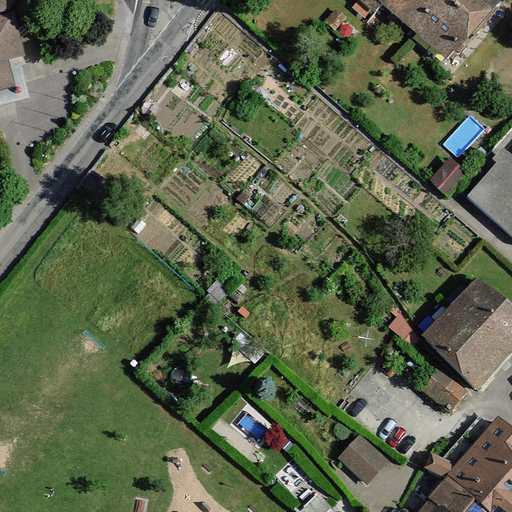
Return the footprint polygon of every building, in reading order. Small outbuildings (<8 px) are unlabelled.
[(0,0),(0,70),(27,66),(16,8),(20,0),(0,0)] [(510,10),(499,0),(367,0),(452,75),(510,10)] [(511,160),(500,150),(463,201),(511,242),(511,160)] [(511,306),(476,278),(420,337),(478,393),(511,354),(511,306)] [(438,372),(421,393),(449,415),(466,393),(438,372)] [(447,480),(481,511),(511,511),(511,429),(499,417),(490,427),(479,418),(444,459),(434,452),(422,468),(442,486),(447,480)] [(358,440),(339,464),(369,488),(389,464),(358,440)] [(428,505),(435,511),(481,511),(447,480),(442,486),(428,505)]
